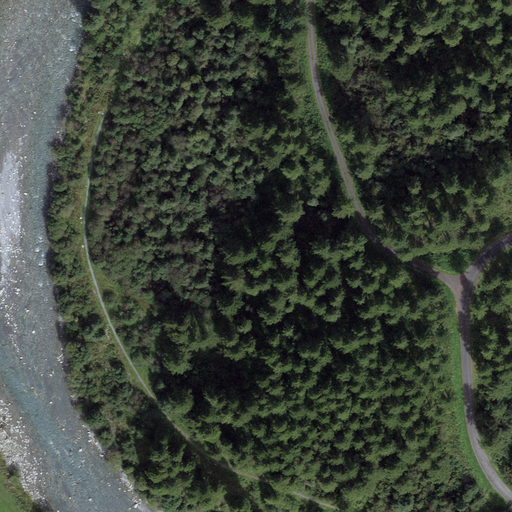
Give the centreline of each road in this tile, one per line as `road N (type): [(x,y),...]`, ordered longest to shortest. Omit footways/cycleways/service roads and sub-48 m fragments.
road 1 (track): [(347,511),(245,478),(194,449),(160,408),(99,297),(86,228),(94,155),(130,54),(162,0)]
road 2 (track): [(459,287),(394,255),(366,226),(315,94),(310,0)]
road 3 (track): [(511,498),(490,473),(470,421),(459,287),(511,237)]
